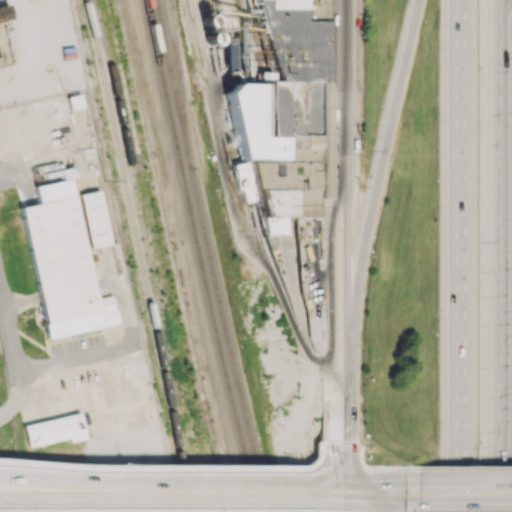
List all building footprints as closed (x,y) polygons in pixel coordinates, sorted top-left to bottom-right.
[(325,0),(258,0),(259,38),(258,38),(258,29),(252,29),(252,38),(244,39),(245,82),(261,82),(262,125),(238,126),(239,164),(236,164),(236,177),(260,177),(261,234),(288,233),(288,217),(319,217),(318,199),(330,198),(325,0)] [(0,21),(10,20),(8,5),(0,6),(0,21)] [(45,338),(118,325),(112,295),(94,299),(72,179),(34,186),(37,203),(21,206),(45,338)] [(79,194),(91,248),(111,244),(100,190),(79,194)] [(85,438),(80,413),(23,425),(28,447),(68,438),(69,442),(85,438)]
